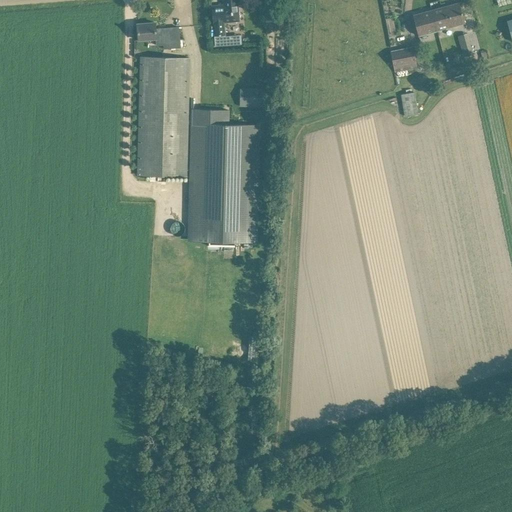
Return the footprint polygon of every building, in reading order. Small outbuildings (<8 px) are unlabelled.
[(224,23),(240,21),(237,0),(223,0),(224,5),(212,6),(215,36),(226,35),(224,23)] [(431,10),(437,31),(465,23),(459,3),(431,10)] [(418,36),(437,31),(431,10),(413,15),(418,36)] [(288,29),(287,16),(275,17),(275,20),(275,24),(275,29),(288,29)] [(137,24),(138,34),(138,41),(156,39),(157,46),(164,45),(164,49),(180,47),(178,27),(163,29),(156,30),(155,23),(137,24)] [(467,34),(472,51),(484,47),(479,30),(467,34)] [(417,68),(412,46),(391,51),(395,73),(417,68)] [(189,58),(141,57),(138,175),(186,176),(189,58)] [(240,88),(240,107),(264,107),(265,88),(240,88)] [(400,94),(404,116),(418,114),(414,92),(400,94)] [(228,111),(193,110),(190,236),(210,237),(210,246),(234,247),(235,237),(256,237),(258,125),(227,125),(228,111)]
